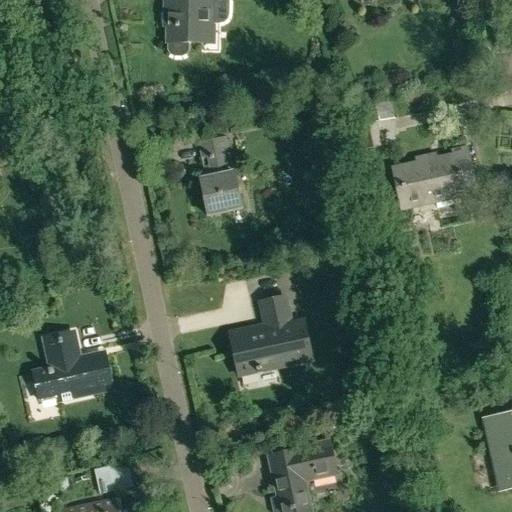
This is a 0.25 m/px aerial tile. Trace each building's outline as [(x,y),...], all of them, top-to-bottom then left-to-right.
[(229,15),(230,7),(229,0),(170,0),(170,11),(167,11),(166,26),(169,26),(169,44),(169,49),(171,53),(176,56),(184,56),(189,54),(191,50),(191,44),(191,40),(203,40),(203,27),(211,27),(211,25),(215,25),(218,25),(224,24),(228,20),(229,15)] [(291,117),(320,113),(317,91),(291,94),(292,98),(289,99),(291,117)] [(384,147),(379,122),(395,119),(391,99),(366,104),(371,124),(358,126),(364,152),(384,147)] [(232,139),(227,140),(200,146),(203,159),(209,157),(214,179),(202,181),(210,217),(243,210),(236,174),(234,175),(229,153),(235,152),(232,139)] [(420,165),(394,171),(403,210),(480,194),(470,149),(455,152),(456,158),(435,162),(434,156),(418,160),(420,165)] [(268,327),(231,335),(240,376),(314,360),(306,324),(293,327),(287,299),(263,304),(268,327)] [(54,371),(37,375),(43,400),(59,397),(60,401),(78,397),(77,395),(99,390),(100,393),(114,390),(106,356),(81,362),(74,334),(47,340),(54,371)] [(366,390),(373,420),(409,411),(402,383),(366,390)] [(511,414),(485,420),(502,491),(511,488),(511,414)] [(313,511),(307,484),(340,477),(332,440),(299,447),(299,450),(267,456),(277,497),(270,499),(273,511),(313,511)] [(95,471),(100,496),(135,489),(132,476),(115,480),(112,467),(95,471)] [(74,479),(76,484),(90,479),(89,476),(74,479)] [(73,498),(68,478),(59,481),(64,500),(73,498)] [(67,510),(67,511),(126,511),(123,498),(67,510)]
